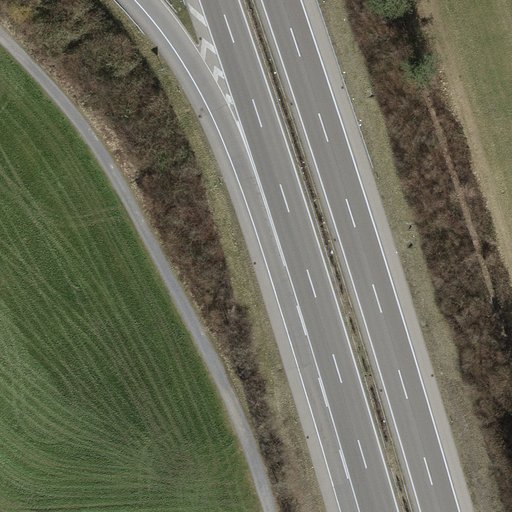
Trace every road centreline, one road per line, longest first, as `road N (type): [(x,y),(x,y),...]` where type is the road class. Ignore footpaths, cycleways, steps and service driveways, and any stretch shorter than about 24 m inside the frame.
road 1 (track): [(0,36),(63,101),(116,177),(218,374),(268,511)]
road 2 (motorway): [(439,511),(281,0)]
road 3 (motorway): [(144,0),(210,92),(314,292)]
road 4 (motorway): [(219,0),(314,292)]
road 5 (track): [(511,282),(407,0)]
road 6 (motorway): [(314,292),(379,511)]
